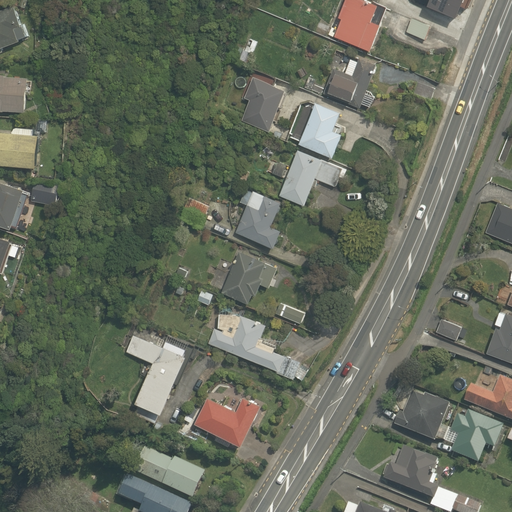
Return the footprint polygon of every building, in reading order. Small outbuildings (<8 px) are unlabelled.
[(335,37),(372,51),(382,25),(373,22),(379,6),(364,0),(346,0),(339,18),(342,19),(335,37)] [(23,25),(16,6),(0,11),(0,49),(22,41),(22,39),(29,36),(25,25),(23,25)] [(431,27),(412,20),(407,33),(426,40),(431,27)] [(334,37),(336,31),(330,28),(328,34),(334,37)] [(257,37),(248,35),(243,52),(252,54),(257,37)] [(237,45),(233,54),(240,58),(244,48),(237,45)] [(314,66),(320,51),(304,45),(298,60),(314,66)] [(325,94),(361,109),(379,64),(361,57),(359,62),(352,59),(346,73),(335,68),(324,94),(325,94)] [(346,71),(350,62),(341,59),(338,68),(346,71)] [(0,110),(27,112),(29,77),(0,75),(0,110)] [(244,120),(272,132),(288,91),(257,78),(246,100),(253,102),(244,120)] [(436,89),(417,82),(412,95),(431,102),(436,89)] [(322,94),(324,89),(315,85),(313,90),(322,94)] [(235,105),(239,97),(232,95),(229,103),(235,105)] [(300,144),(334,158),(344,135),(334,131),(342,113),(317,103),(300,144)] [(0,164),(38,168),(41,133),(35,132),(35,129),(18,127),(14,128),(14,134),(0,132),(0,164)] [(280,196),(305,206),(316,179),(336,188),(344,168),(299,150),(280,196)] [(247,181),(251,172),(237,166),(233,175),(247,181)] [(33,201),(57,206),(62,187),(37,181),(32,201),(33,201)] [(0,224),(13,229),(27,190),(3,182),(0,190),(0,224)] [(237,233),(275,249),(282,231),(273,227),(283,204),(254,191),(253,193),(246,190),(241,202),(248,205),(236,233),(237,233)] [(181,219),(202,227),(210,205),(189,197),(181,219)] [(486,232),(511,242),(511,208),(498,203),(486,232)] [(212,247),(215,237),(210,235),(206,245),(212,247)] [(0,274),(2,275),(9,255),(16,257),(20,248),(12,246),(13,241),(0,236),(0,274)] [(223,293),(250,304),(254,296),(257,297),(262,285),(271,288),(279,269),(240,252),(222,293),(223,293)] [(189,272),(180,268),(176,275),(185,279),(189,272)] [(210,304),(214,295),(203,290),(199,299),(210,304)] [(306,314),(280,303),(276,314),(302,324),(306,314)] [(507,314),(501,312),(496,324),(502,326),(501,328),(497,327),(488,353),(511,361),(511,314),(507,313),(507,314)] [(214,329),(209,343),(281,370),(280,372),(295,378),(302,361),(276,351),(277,346),(264,341),(265,337),(263,336),(267,325),(222,313),(219,328),(225,330),(224,333),(214,329)] [(437,333),(458,340),(463,327),(442,319),(437,333)] [(188,356),(135,335),(128,352),(155,363),(138,402),(165,413),(188,356)] [(4,366),(1,375),(8,378),(11,369),(4,366)] [(465,402),(511,421),(511,380),(500,376),(493,393),(472,385),(465,402)] [(401,412),(397,421),(396,425),(436,441),(438,438),(445,441),(450,429),(442,426),(444,421),(451,404),(426,394),(425,396),(413,391),(404,413),(401,412)] [(209,398),(198,421),(196,424),(243,446),(255,421),(262,407),(244,398),(237,412),(209,398)] [(458,415),(456,421),(447,441),(455,445),(452,451),(453,452),(480,463),(488,445),(496,448),(505,426),(494,421),(470,410),(467,418),(458,415)] [(175,490),(196,500),(209,473),(175,457),(149,444),(136,471),(175,490)] [(453,511),(454,511),(455,511),(479,511),(483,505),(439,487),(431,484),(440,460),(405,446),(397,466),(391,463),(385,479),(434,499),(432,506),(447,511),(453,511)] [(133,511),(191,511),(195,505),(175,496),(130,476),(120,496),(137,504),(133,511)] [(355,511),(358,506),(349,502),(345,511),(355,511)] [(357,511),(393,511),(391,511),(390,511),(385,511),(362,502),(357,511)]
